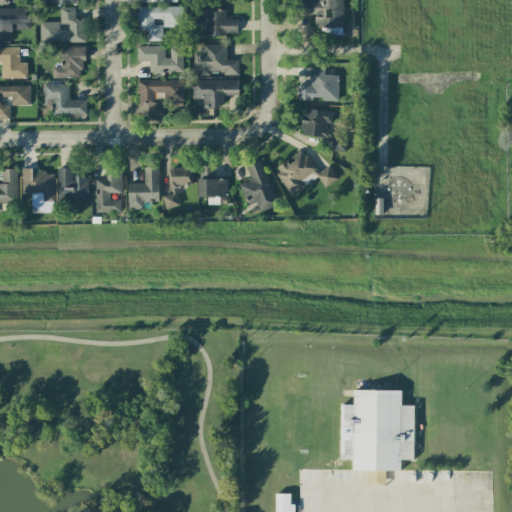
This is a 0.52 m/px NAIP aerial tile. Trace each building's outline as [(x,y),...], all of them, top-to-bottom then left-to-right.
[(343,35),(342,0),(304,0),(304,14),(317,14),(317,35),(343,35)] [(182,27),(181,6),(137,7),(137,31),(147,31),(147,41),(162,41),(161,27),(182,27)] [(85,42),(85,18),(75,19),(75,7),(59,8),(60,22),(39,22),(40,42),(85,42)] [(0,8),(0,43),(9,43),(9,30),(30,30),(29,8),(0,8)] [(237,19),(225,19),(225,10),(198,10),(198,25),(205,25),(205,36),(237,35),(237,19)] [(226,45),(193,45),(193,73),(222,73),(223,75),(238,75),(238,60),(226,60),(226,45)] [(0,61),(1,62),(1,78),(27,78),(26,62),(19,63),(19,46),(0,46),(0,61)] [(83,46),(61,47),(61,67),(52,67),(52,78),(83,77),(83,46)] [(164,46),(137,46),(137,61),(149,61),(149,72),(182,72),(182,47),(170,47),(170,58),(164,58),(164,46)] [(297,86),(297,99),(323,99),(323,101),(337,101),(338,75),(324,75),(324,69),(311,69),(311,86),(297,86)] [(238,95),(238,80),(193,79),(192,98),(201,99),(201,106),(223,107),(224,95),(238,95)] [(137,80),(137,104),(150,104),(150,115),(162,115),(162,100),(183,100),(183,80),(137,80)] [(87,115),(86,100),(69,100),(69,83),(44,84),(45,102),(52,102),(52,116),(87,115)] [(29,105),(29,86),(0,86),(0,119),(9,119),(9,104),(0,104),(0,96),(11,96),(11,105),(29,105)] [(331,111),(303,108),(301,135),(330,138),(329,151),(345,152),(347,135),(329,133),(331,111)] [(337,179),(328,166),(318,173),(303,151),(287,162),(286,160),(274,169),(291,195),(317,177),(324,188),(337,179)] [(258,210),(275,205),(261,160),(245,165),(250,181),(239,184),(246,206),(256,203),(258,210)] [(121,192),(121,166),(105,166),(106,179),(95,180),(95,212),(120,212),(120,199),(109,199),(109,193),(121,192)] [(200,196),(207,196),(207,205),(219,205),(219,198),(227,198),(226,178),(214,179),(214,166),(199,166),(200,196)] [(88,201),(88,176),(72,176),(72,167),(57,168),(58,202),(88,201)] [(128,209),(143,208),(142,202),(159,201),(158,167),(143,167),(144,183),(127,183),(128,209)] [(192,186),(192,168),(168,167),(168,186),(192,186)] [(0,203),(16,204),(17,169),(2,169),(1,185),(0,185),(0,203)] [(31,213),(53,212),(52,170),(22,171),(22,194),(31,193),(31,213)] [(165,209),(179,205),(176,192),(161,195),(165,209)] [(401,390),(354,388),(353,404),(341,404),(339,458),(353,459),(352,469),(368,470),(367,483),(385,484),(385,470),(400,470),(401,458),(412,459),(414,405),(401,404),(401,390)] [(275,511),(292,511),(292,493),(275,493),(275,511)]
